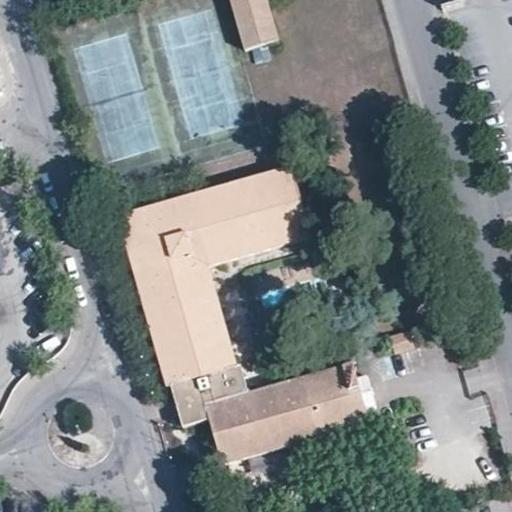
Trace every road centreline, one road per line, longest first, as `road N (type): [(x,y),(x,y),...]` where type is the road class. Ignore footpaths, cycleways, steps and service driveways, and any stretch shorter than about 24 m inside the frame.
road 1 (unclassified): [(15,0),(102,327),(96,389)]
road 2 (unclassified): [(416,0),(511,338)]
